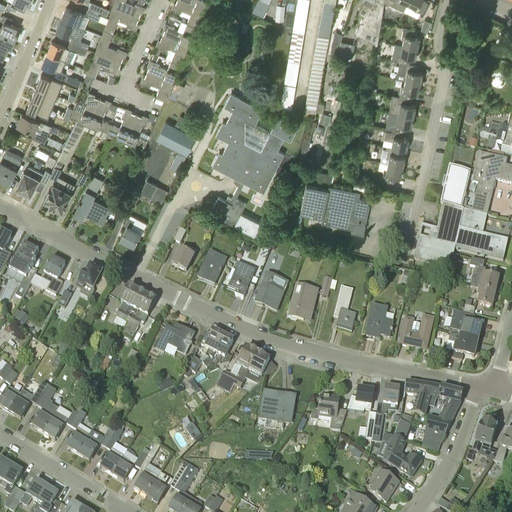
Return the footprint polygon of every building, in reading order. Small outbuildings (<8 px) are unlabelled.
[(28,5),(30,0),(11,0),(11,3),(8,2),(6,8),(16,12),(18,7),(25,10),(27,4),(28,5)] [(125,2),(126,0),(115,0),(116,0),(113,8),(139,18),(141,13),(133,10),(135,6),(125,2)] [(195,27),(203,9),(182,0),(176,0),(175,3),(183,6),(181,11),(190,14),(186,24),(195,27)] [(182,0),(203,9),(206,0),(182,0)] [(264,17),(270,5),(259,0),(258,0),(253,12),(264,17)] [(364,0),(357,15),(362,17),(354,35),(376,46),(376,45),(377,45),(384,3),(384,0),(364,0)] [(384,0),(384,3),(390,5),(403,12),(407,4),(409,0),(384,0)] [(409,0),(407,4),(412,6),(411,9),(421,14),(427,2),(422,0),(409,0)] [(107,15),(109,10),(91,2),(88,8),(99,12),(107,15)] [(85,16),(83,15),(66,8),(61,19),(73,23),(79,26),(84,28),(89,17),(85,16)] [(137,23),(139,18),(113,8),(104,30),(113,33),(118,20),(127,24),(129,20),(137,23)] [(98,21),(100,15),(98,14),(87,10),(85,16),(89,17),(98,21)] [(0,34),(14,41),(17,33),(15,32),(17,27),(11,24),(13,19),(3,15),(0,21),(3,22),(1,27),(0,26),(0,34)] [(74,36),(79,26),(73,23),(61,19),(56,31),(69,37),(69,34),(74,36)] [(425,32),(431,25),(425,20),(419,27),(425,32)] [(188,46),(195,27),(186,24),(183,33),(173,29),(172,33),(164,30),(162,35),(188,46)] [(402,45),(417,49),(420,37),(415,36),(416,31),(403,28),(401,38),(404,39),(402,45)] [(108,46),(113,33),(104,30),(95,52),(121,63),(123,57),(115,54),(117,50),(108,46)] [(339,46),(342,36),(335,32),(332,43),(330,56),(337,58),(339,46)] [(0,50),(7,53),(9,48),(10,48),(14,41),(0,34),(0,50)] [(180,64),(188,46),(162,35),(160,40),(167,44),(166,48),(175,51),(171,61),(180,64)] [(69,42),(80,47),(83,42),(71,37),(69,42)] [(80,47),(69,42),(67,48),(64,47),(64,46),(52,41),(47,53),(65,61),(70,49),(84,55),(87,50),(80,47)] [(352,59),(355,44),(341,41),(339,46),(338,56),(352,59)] [(89,44),(83,42),(80,47),(87,50),(89,44)] [(415,60),(417,49),(402,45),(401,50),(399,50),(396,61),(399,61),(406,63),(409,64),(410,59),(415,60)] [(119,68),(121,63),(95,52),(86,75),(95,78),(100,65),(110,69),(111,65),(119,68)] [(60,72),(65,61),(47,53),(42,65),(57,71),(55,77),(69,83),(81,87),(83,82),(60,72)] [(172,83),(180,64),(171,61),(167,70),(158,66),(156,70),(148,67),(146,72),(172,83)] [(409,64),(406,63),(399,61),(396,79),(405,81),(420,84),(423,73),(417,72),(419,66),(409,64)] [(164,101),(172,83),(146,72),(144,77),(152,80),(150,84),(159,88),(155,98),(156,98),(164,101)] [(59,83),(38,74),(33,86),(54,95),(59,83)] [(418,95),(420,84),(405,81),(404,85),(401,85),(399,97),(412,99),(413,94),(418,95)] [(184,86),(175,82),(169,96),(177,100),(184,86)] [(54,95),(33,86),(28,98),(49,107),(54,95)] [(59,112),(66,97),(57,92),(50,108),(59,112)] [(263,109),(231,93),(224,106),(232,110),(226,123),(222,122),(215,135),(228,142),(222,154),(219,152),(212,166),(241,181),(244,182),(264,192),(284,153),(277,150),(284,137),(290,140),(297,127),(278,117),(269,133),(254,125),(263,109)] [(412,99),(399,97),(392,95),(389,112),(413,117),(415,106),(410,105),(412,99)] [(89,125),(99,99),(94,97),(91,104),(87,103),(83,112),(73,108),(69,116),(89,125)] [(49,107),(28,99),(22,111),(44,120),(49,107)] [(107,132),(111,123),(102,119),(105,110),(101,109),(105,101),(99,99),(89,125),(107,132)] [(331,116),(328,125),(334,127),(341,101),(336,100),(331,116)] [(125,140),(136,114),(131,112),(128,120),(124,118),(120,127),(111,123),(107,132),(125,140)] [(411,128),(413,117),(389,112),(385,129),(392,130),(405,133),(406,127),(411,128)] [(44,143),(45,140),(51,126),(22,113),(17,125),(33,132),(31,138),(44,143)] [(155,116),(150,113),(147,119),(153,122),(155,116)] [(328,125),(331,116),(322,113),(319,123),(328,125)] [(136,114),(125,140),(145,148),(148,139),(138,135),(142,126),(138,124),(141,116),(136,114)] [(498,132),(511,135),(511,115),(510,115),(507,128),(499,126),(498,132)] [(77,120),(54,166),(61,169),(71,147),(73,147),(85,123),(77,120)] [(178,172),(187,155),(196,137),(165,121),(156,139),(178,151),(169,167),(178,172)] [(403,138),(405,133),(392,130),(392,132),(386,131),(384,139),(383,146),(389,147),(401,150),(406,151),(409,139),(403,138)] [(511,135),(498,132),(495,144),(502,145),(501,147),(511,149),(511,135)] [(310,139),(305,138),(300,159),(305,160),(310,139)] [(476,149),(477,141),(470,139),(468,147),(476,149)] [(54,147),(60,150),(63,143),(57,140),(54,147)] [(367,152),(369,143),(362,141),(360,151),(367,152)] [(401,150),(389,147),(388,150),(383,149),(380,163),(387,164),(403,167),(405,156),(400,155),(401,150)] [(18,154),(7,149),(3,156),(10,160),(8,164),(1,161),(0,162),(0,179),(0,178),(9,183),(25,152),(20,149),(18,154)] [(472,184),(478,185),(471,214),(486,218),(495,181),(511,184),(511,180),(511,169),(505,168),(507,162),(479,155),(472,184)] [(400,178),(403,167),(387,164),(386,170),(384,169),(381,180),(394,183),(395,177),(400,178)] [(49,177),(51,172),(46,170),(44,173),(28,166),(26,170),(25,170),(16,187),(19,188),(18,189),(19,191),(22,192),(24,192),(24,191),(30,194),(33,188),(41,192),(49,177)] [(53,168),(51,172),(49,177),(55,180),(56,180),(59,176),(62,170),(61,169),(54,166),(53,168)] [(461,212),(461,210),(470,174),(449,169),(446,181),(444,180),(442,185),(442,188),(444,189),(440,206),(442,206),(437,230),(420,226),(417,241),(418,241),(413,260),(447,268),(450,255),(453,256),(454,250),(503,262),(508,241),(482,235),(486,218),(471,214),(461,212)] [(88,174),(82,171),(76,183),(82,186),(88,174)] [(330,182),(332,175),(319,172),(317,179),(330,182)] [(112,220),(117,211),(93,199),(103,181),(94,176),(73,214),(82,219),(85,213),(96,219),(96,218),(104,222),(106,216),(112,220)] [(147,180),(140,193),(161,204),(168,191),(147,180)] [(244,182),(241,181),(231,199),(227,196),(225,201),(218,197),(210,213),(261,240),(269,224),(262,220),(261,223),(241,213),(246,204),(236,198),(244,182)] [(54,182),(44,200),(49,203),(48,205),(54,208),(54,207),(56,208),(55,210),(58,212),(60,210),(61,211),(65,204),(66,202),(67,203),(72,192),(54,182)] [(306,185),(300,214),(322,219),(321,223),(352,230),(352,232),(363,235),(365,226),(363,226),(364,222),(366,222),(370,204),(368,204),(369,200),(359,198),(360,192),(329,186),(328,190),(306,185)] [(133,246),(140,232),(131,227),(134,220),(128,217),(124,224),(127,226),(120,239),(133,246)] [(180,245),(186,233),(179,230),(174,241),(180,245)] [(3,253),(11,238),(0,232),(0,275),(10,256),(3,253)] [(38,253),(39,252),(38,252),(24,245),(21,250),(16,261),(14,260),(9,271),(25,279),(16,296),(23,300),(36,275),(31,273),(32,269),(36,262),(34,260),(38,253)] [(187,251),(181,248),(180,250),(173,264),(179,267),(178,269),(186,273),(194,257),(186,253),(187,251)] [(214,286),(227,260),(209,252),(197,279),(214,286)] [(59,262),(53,259),(53,260),(52,259),(44,275),(41,280),(50,284),(46,292),(56,297),(63,284),(57,281),(65,266),(58,263),(59,262)] [(483,270),(484,263),(471,260),(470,267),(483,270)] [(243,300),(255,272),(236,264),(233,272),(235,273),(227,290),(235,294),(234,296),(243,300)] [(93,290),(102,273),(89,267),(86,274),(84,273),(76,288),(81,291),(80,295),(88,299),(91,298),(94,293),(93,290)] [(276,312),(287,283),(266,275),(255,304),(276,312)] [(479,290),(497,294),(499,285),(497,285),(498,279),(482,275),(479,290)] [(327,299),(332,280),(324,278),(320,297),(327,299)] [(313,311),(318,291),(296,285),(288,317),(303,321),(306,309),(313,311)] [(138,302),(141,294),(129,288),(120,304),(123,305),(118,314),(119,314),(116,319),(127,324),(129,318),(126,317),(129,311),(132,312),(135,307),(132,305),(134,300),(138,302)] [(351,334),(356,315),(347,313),(352,291),(341,288),(333,319),(338,320),(336,330),(351,334)] [(495,302),(497,294),(479,290),(477,298),(479,299),(477,305),(491,308),(493,302),(495,302)] [(64,310),(71,296),(64,292),(57,306),(64,310)] [(129,318),(127,324),(122,333),(122,334),(133,340),(141,324),(144,325),(156,302),(141,294),(138,302),(134,300),(132,305),(135,307),(132,312),(129,311),(126,317),(129,318)] [(389,339),(393,323),(394,317),(386,315),(388,309),(373,306),(365,337),(380,340),(380,337),(389,339)] [(473,315),(475,308),(464,306),(463,313),(473,315)] [(21,312),(20,314),(15,319),(23,326),(29,319),(21,312)] [(459,336),(478,341),(481,327),(473,325),(475,317),(453,312),(449,330),(460,333),(459,336)] [(426,351),(433,320),(423,317),(421,326),(412,324),(413,321),(405,319),(399,345),(426,351)] [(174,331),(166,327),(155,350),(164,354),(168,346),(177,351),(176,353),(185,357),(191,345),(189,344),(193,335),(176,327),(174,331)] [(209,351),(206,356),(210,358),(213,360),(216,354),(216,355),(225,338),(213,332),(204,349),(209,351)] [(87,336),(83,335),(77,349),(80,350),(87,336)] [(473,358),(478,341),(459,336),(457,343),(455,343),(454,344),(447,342),(445,350),(452,352),(450,359),(462,362),(463,355),(473,358)] [(209,359),(202,364),(208,370),(221,365),(229,364),(232,358),(226,355),(233,342),(225,338),(216,355),(216,354),(213,360),(210,358),(209,359)] [(26,350),(36,355),(42,344),(32,339),(26,350)] [(68,345),(60,343),(57,356),(65,358),(68,345)] [(250,372),(258,355),(246,349),(241,359),(239,358),(236,364),(242,367),(236,378),(224,372),(216,388),(230,395),(234,387),(241,390),(245,382),(250,372)] [(434,365),(438,350),(431,349),(428,364),(434,365)] [(138,354),(131,350),(127,358),(134,362),(138,354)] [(258,355),(250,372),(261,378),(264,381),(276,369),(270,362),(258,355)] [(64,360),(57,356),(52,365),(59,369),(64,360)] [(195,375),(200,368),(202,365),(199,362),(194,357),(192,361),(187,369),(184,376),(187,379),(191,372),(195,375)] [(111,361),(106,358),(100,369),(105,372),(111,361)] [(0,378),(3,380),(12,369),(7,365),(1,373),(0,372),(0,378)] [(10,386),(18,376),(13,372),(5,382),(10,386)] [(170,380),(161,383),(164,390),(173,387),(170,380)] [(433,388),(433,387),(430,387),(406,383),(404,396),(417,398),(412,414),(424,417),(432,388),(433,388)] [(37,407),(48,388),(43,385),(34,400),(31,404),(37,407)] [(386,387),(384,405),(398,407),(401,389),(386,387)] [(0,408),(9,414),(18,400),(21,395),(9,388),(0,402),(0,408)] [(43,435),(54,417),(56,415),(59,410),(52,406),(53,404),(50,402),(56,392),(48,388),(37,407),(42,411),(32,428),(43,435)] [(438,421),(451,424),(460,405),(463,394),(440,389),(438,399),(446,401),(445,407),(438,421)] [(371,408),(373,392),(358,390),(355,412),(363,413),(363,411),(370,412),(371,408)] [(21,421),(29,407),(31,404),(34,400),(22,393),(21,395),(18,400),(9,414),(21,421)] [(285,399),(274,398),(275,396),(265,394),(264,396),(260,419),(290,425),(294,399),(285,397),(285,399)] [(342,428),(347,412),(338,411),(340,399),(321,396),(320,407),(312,412),(311,420),(318,421),(318,418),(332,420),(331,426),(340,427),(342,428)] [(54,417),(43,435),(55,442),(65,425),(71,428),(78,415),(73,412),(67,421),(56,415),(54,417)] [(86,442),(89,438),(77,431),(79,428),(87,416),(80,412),(78,415),(71,428),(77,432),(75,435),(66,448),(78,455),(86,442)] [(367,424),(366,428),(374,430),(376,415),(369,414),(368,414),(367,424)] [(376,415),(374,430),(381,431),(383,416),(376,415)] [(451,424),(438,421),(429,418),(425,433),(430,435),(428,442),(441,445),(451,424)] [(400,422),(394,438),(403,442),(410,426),(400,422)] [(185,430),(194,443),(202,438),(193,424),(185,430)] [(488,425),(482,424),(482,425),(481,425),(472,452),(475,453),(480,455),(482,449),(489,452),(496,430),(495,429),(496,428),(494,427),(495,426),(488,424),(488,425)] [(372,443),(374,430),(366,428),(364,442),(372,443)] [(113,449),(123,432),(118,429),(106,449),(111,452),(101,470),(112,476),(123,458),(125,456),(113,449)] [(374,430),(372,443),(379,444),(381,431),(374,430)] [(106,449),(114,434),(109,431),(101,443),(90,436),(89,438),(86,442),(78,455),(89,462),(100,446),(106,449)] [(498,450),(496,457),(494,463),(497,465),(503,466),(507,451),(511,452),(511,431),(511,432),(510,432),(509,434),(505,432),(500,451),(498,450)] [(405,442),(403,442),(394,438),(384,461),(410,478),(421,463),(411,456),(406,462),(399,457),(405,442)] [(146,498),(158,478),(146,471),(160,447),(155,444),(147,458),(140,470),(145,473),(135,490),(146,498)] [(472,463),(475,453),(472,452),(468,451),(465,461),(472,463)] [(270,461),(274,454),(246,453),(245,460),(270,461)] [(140,470),(147,458),(141,454),(134,467),(140,470)] [(123,458),(112,476),(124,483),(132,470),(133,468),(128,465),(130,463),(123,458)] [(0,481),(1,482),(11,466),(0,459),(0,481)] [(9,510),(14,501),(20,491),(14,488),(22,473),(11,466),(1,482),(8,486),(4,493),(10,496),(4,507),(9,510)] [(175,490),(187,469),(182,466),(173,481),(160,474),(158,478),(146,498),(158,505),(169,486),(175,490)] [(169,511),(184,511),(192,499),(184,494),(198,472),(189,466),(187,469),(175,490),(180,493),(177,497),(169,511)] [(328,473),(320,471),(318,479),(326,481),(328,473)] [(386,504),(392,495),(390,494),(397,483),(380,471),(373,481),(377,484),(370,494),(386,504)] [(38,504),(47,488),(35,481),(27,495),(20,491),(14,501),(9,510),(11,511),(15,511),(21,503),(27,506),(31,500),(38,504)] [(57,511),(61,505),(55,501),(58,495),(47,488),(38,504),(34,510),(36,511),(57,511)] [(313,492),(303,493),(305,503),(314,501),(313,492)] [(375,511),(377,510),(354,495),(346,507),(350,509),(348,511),(375,511)] [(209,511),(215,500),(210,497),(203,507),(209,511)] [(215,500),(209,511),(211,511),(216,511),(223,502),(216,498),(215,500)] [(192,499),(184,511),(200,511),(201,511),(199,511),(202,505),(192,499)] [(450,511),(460,511),(464,506),(452,500),(449,506),(441,500),(437,505),(450,511)] [(81,511),(83,510),(71,503),(68,509),(61,505),(57,511),(81,511)]
